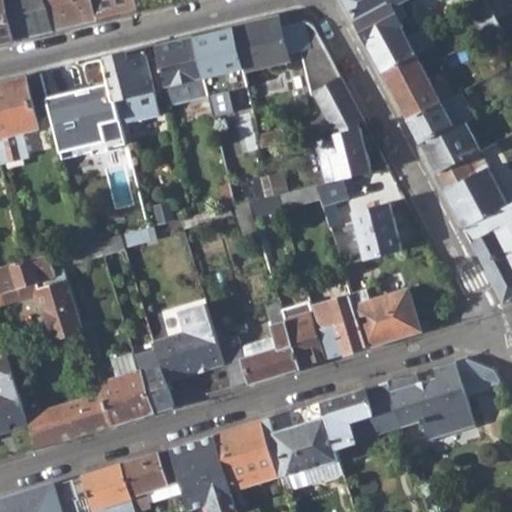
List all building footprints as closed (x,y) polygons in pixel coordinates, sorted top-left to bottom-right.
[(0,0),(0,43),(12,40),(3,0),(0,0)] [(3,0),(12,40),(49,31),(41,0),(3,0)] [(91,0),(47,0),(55,29),(96,20),(91,0)] [(135,0),(91,0),(96,20),(137,9),(135,0)] [(346,0),(360,25),(403,2),(407,0),(346,0)] [(492,13),(484,0),(477,0),(473,2),(469,5),(478,21),(492,13)] [(369,42),(402,25),(400,22),(410,16),(403,2),(360,25),(369,42)] [(499,27),(492,13),(478,21),(485,34),(499,27)] [(279,16),(235,27),(244,66),(287,55),(303,51),(314,96),(316,94),(334,128),(363,120),(312,25),(303,21),(281,26),(279,16)] [(384,71),(418,54),(409,38),(402,25),(369,42),(384,71)] [(207,93),(208,95),(248,86),(245,70),(244,66),(235,27),(195,37),(207,93)] [(156,46),(165,86),(169,104),(208,95),(207,93),(195,37),(156,46)] [(120,122),(122,124),(162,115),(145,51),(105,59),(113,93),(120,122)] [(409,119),(442,101),(435,87),(418,54),(384,71),(409,119)] [(287,55),(244,66),(245,70),(288,60),(287,55)] [(459,78),(462,82),(466,89),(507,67),(501,56),(459,78)] [(120,122),(113,93),(105,59),(40,74),(59,154),(105,143),(101,126),(120,122)] [(0,160),(1,163),(30,155),(24,132),(39,128),(27,78),(6,83),(7,87),(0,89),(0,160)] [(447,81),(435,87),(442,101),(455,94),(466,89),(462,82),(452,87),(447,81)] [(442,101),(409,119),(421,142),(425,139),(428,143),(445,134),(446,133),(447,136),(468,125),(470,123),(455,94),(442,101)] [(424,146),(437,173),(467,158),(481,150),(468,125),(447,136),(446,133),(445,134),(428,143),(424,146)] [(314,141),(325,181),(340,177),(371,169),(360,126),(314,141)] [(259,134),(261,146),(286,140),(284,127),(259,134)] [(475,175),(467,158),(437,173),(467,228),(511,204),(500,185),(483,193),(479,185),(483,183),(478,173),(475,175)] [(347,242),(345,236),(339,216),(335,202),(347,199),(340,177),(325,181),(316,184),(321,199),(335,245),(347,242)] [(282,208),(321,199),(316,184),(278,193),(282,208)] [(355,210),(355,212),(360,231),(367,256),(402,248),(390,201),(355,210)] [(505,301),(511,297),(511,203),(511,204),(467,228),(505,301)] [(345,236),(360,231),(355,212),(339,216),(345,236)] [(50,254),(0,267),(0,303),(35,294),(37,300),(44,303),(54,338),(84,329),(66,268),(55,271),(50,254)] [(409,289),(355,305),(368,346),(422,329),(409,289)] [(315,307),(331,357),(368,346),(355,305),(351,295),(315,307)] [(312,303),(282,312),(285,322),(299,364),(309,361),(309,364),(329,358),(312,303)] [(160,364),(166,382),(225,364),(220,350),(212,322),(184,332),(178,310),(147,320),(156,348),(160,364)] [(225,364),(232,388),(299,367),(299,364),(285,322),(273,326),(280,348),(244,359),(241,349),(232,351),(231,347),(220,350),(225,364)] [(156,348),(135,355),(140,370),(153,412),(174,405),(166,382),(160,364),(156,348)] [(103,392),(112,424),(153,412),(140,370),(135,355),(134,350),(111,357),(118,376),(99,382),(103,392)] [(0,430),(28,422),(26,416),(9,357),(0,359),(0,430)] [(455,362),(435,368),(438,378),(419,384),(415,374),(389,382),(404,427),(423,420),(429,441),(476,426),(455,362)] [(435,368),(415,374),(419,384),(438,378),(435,368)] [(325,417),(336,447),(404,427),(389,382),(321,403),(325,417)] [(112,424),(103,392),(66,404),(67,408),(47,415),(55,442),(112,424)] [(67,408),(66,404),(26,416),(28,422),(36,447),(55,442),(47,415),(67,408)] [(305,469),(310,483),(344,472),(336,447),(325,417),(274,432),(285,466),(288,475),(305,469)] [(217,435),(233,483),(285,466),(274,432),(270,419),(217,435)] [(209,504),(211,511),(241,511),(243,511),(233,483),(217,435),(170,449),(180,481),(183,489),(184,493),(189,510),(209,504)] [(153,508),(151,503),(147,491),(180,481),(170,449),(122,464),(133,498),(137,511),(153,508)] [(94,510),(133,498),(122,464),(84,475),(94,510)] [(292,488),(310,483),(305,469),(288,475),(292,488)] [(23,494),(0,501),(0,511),(82,511),(72,479),(37,490),(39,497),(25,501),(23,494)] [(183,489),(180,481),(147,491),(151,503),(184,493),(183,489)] [(37,490),(23,494),(25,501),(39,497),(37,490)]
